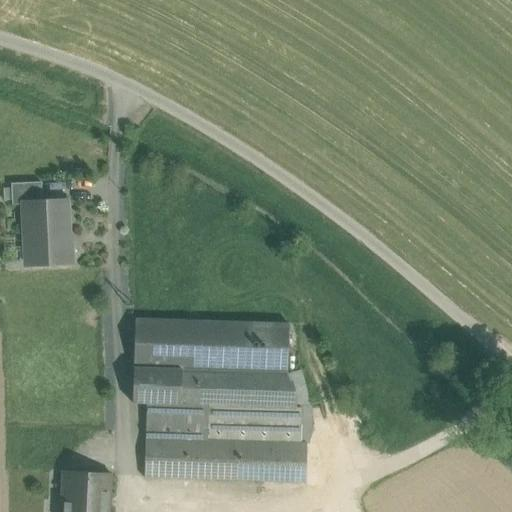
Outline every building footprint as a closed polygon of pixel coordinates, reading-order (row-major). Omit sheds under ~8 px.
[(41,182),(11,184),(12,205),(24,204),(24,203),(42,202),(41,182)] [(42,202),(24,203),(24,204),(26,265),(72,263),(72,244),(68,244),(66,201),(42,202)] [(177,321),(135,319),(132,403),(146,404),(147,404),(174,405),(177,321)] [(288,324),(177,321),(174,405),(172,442),(171,479),(305,483),(306,444),(300,443),(206,441),(207,428),(300,431),(302,431),(287,373),(288,324)] [(174,405),(147,404),(145,441),(172,442),(174,405)] [(300,431),(207,428),(206,441),(300,443),(300,431)] [(172,442),(145,441),(144,478),(171,479),(172,442)] [(111,475),(62,472),(61,474),(64,474),(61,511),(107,511),(109,476),(111,476),(111,475)]
